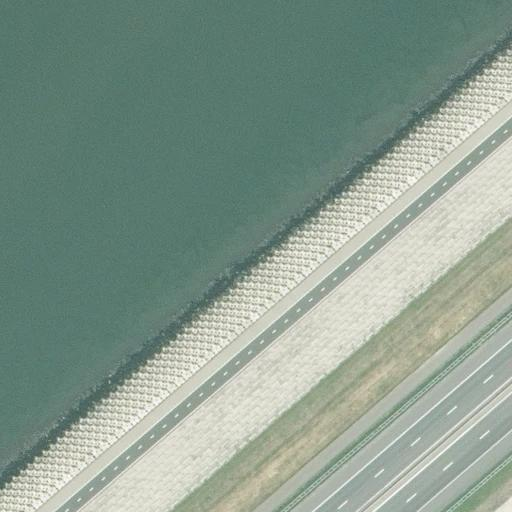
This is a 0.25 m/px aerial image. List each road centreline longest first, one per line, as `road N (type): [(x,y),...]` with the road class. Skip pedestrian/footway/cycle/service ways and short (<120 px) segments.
road 1 (motorway): [(511,359),(335,511)]
road 2 (motorway): [(399,511),(511,415)]
